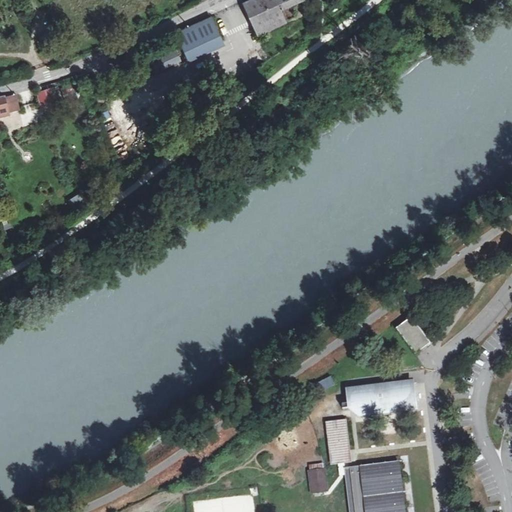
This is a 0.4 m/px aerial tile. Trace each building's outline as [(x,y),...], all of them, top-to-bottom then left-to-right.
[(249,0),(244,3),(260,35),(290,20),(285,9),(304,0),(249,0)] [(212,15),(176,33),(190,61),(226,44),(212,15)] [(151,59),(156,70),(181,61),(177,49),(151,59)] [(51,88),(36,92),(40,107),(55,103),(51,88)] [(6,94),(0,94),(0,113),(11,112),(6,94)] [(81,192),(69,200),(74,208),(86,201),(81,192)] [(395,323),(415,352),(431,343),(412,316),(401,323),(398,321),(395,323)] [(320,391),(334,385),(331,376),(317,382),(320,391)] [(359,405),(378,403),(378,405),(396,403),(396,401),(401,401),(410,394),(411,386),(411,383),(389,385),(389,389),(377,390),(376,387),(350,390),(352,406),(359,405)] [(378,403),(359,405),(360,409),(371,408),(371,413),(371,415),(391,412),(391,408),(414,405),(411,383),(411,386),(410,394),(401,401),(396,401),(396,403),(378,405),(378,403)] [(326,423),(332,465),(340,464),(344,463),(351,462),(346,420),(326,423)] [(404,511),(399,462),(345,468),(344,468),(344,470),(345,469),(345,474),(349,511),(404,511)] [(327,491),(324,469),(309,471),(312,493),(327,491)]
